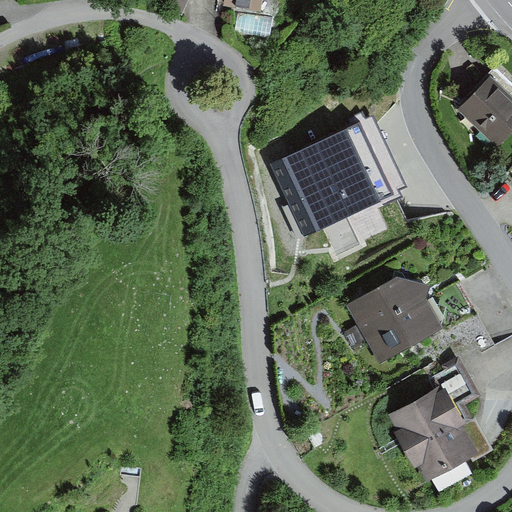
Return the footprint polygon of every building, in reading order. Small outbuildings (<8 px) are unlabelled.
[(189,0),(152,0),(151,3),(182,17),(187,5),(189,0)] [(226,0),(225,6),(261,12),(263,0),(226,0)] [(477,93),(458,112),(499,152),(511,138),(511,88),(496,73),(477,93)] [(374,115),(271,163),(305,236),(323,228),(335,254),(406,221),(396,200),(402,198),(398,190),(407,186),(394,157),(374,115)] [(396,279),(347,305),(381,361),(442,330),(425,299),(429,287),(396,279)] [(459,282),(425,299),(442,330),(460,363),(493,345),(459,282)] [(261,285),(262,318),(273,318),(272,285),(261,285)] [(434,390),(391,416),(400,432),(396,434),(415,468),(420,465),(429,481),(469,458),(472,463),(495,450),(486,435),(476,418),(467,424),(456,405),(475,395),(465,379),(456,362),(427,378),(434,390)]
